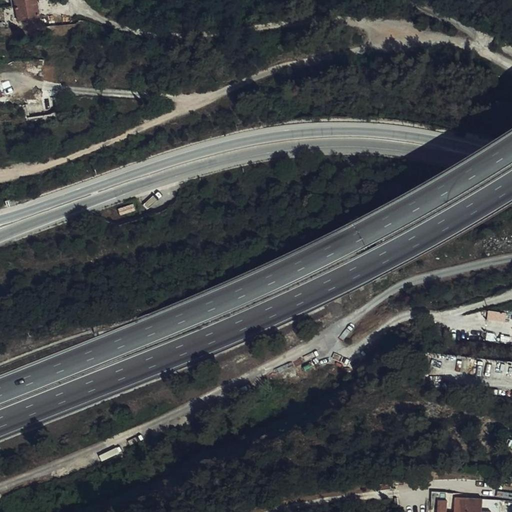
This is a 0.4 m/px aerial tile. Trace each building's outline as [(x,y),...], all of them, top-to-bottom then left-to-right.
[(35,0),(13,0),(16,18),(38,16),(35,0)] [(0,100),(2,100),(2,98),(10,94),(4,80),(0,81),(0,100)] [(148,206),(133,211),(135,217),(150,211),(148,206)] [(469,511),(468,501),(476,500),(475,495),(445,499),(446,511),(452,511),(452,508),(461,506),(461,511),(469,511)] [(497,511),(511,511),(511,495),(495,498),(497,511)] [(497,511),(495,498),(476,500),(468,501),(469,511),(461,511),(461,506),(452,508),(452,511),(497,511)]
